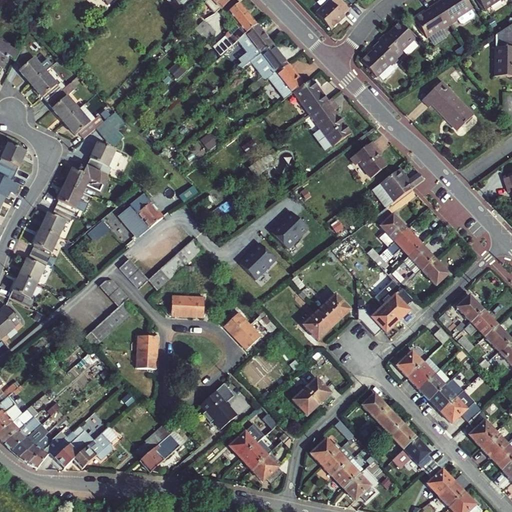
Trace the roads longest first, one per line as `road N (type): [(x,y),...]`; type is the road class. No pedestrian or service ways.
road 1 (residential): [(288,507),(192,490),(43,482),(0,459)]
road 2 (residential): [(0,362),(110,270),(163,323)]
road 3 (residential): [(371,366),(506,511)]
road 4 (residential): [(163,323),(212,328),(230,356),(186,402),(166,402),(161,383)]
road 5 (residential): [(506,239),(371,366)]
road 6 (residential): [(0,259),(48,159),(41,140),(7,111)]
road 7 (tertiary): [(455,185),(335,65)]
road 8 (residential): [(288,507),(301,442),(371,366)]
